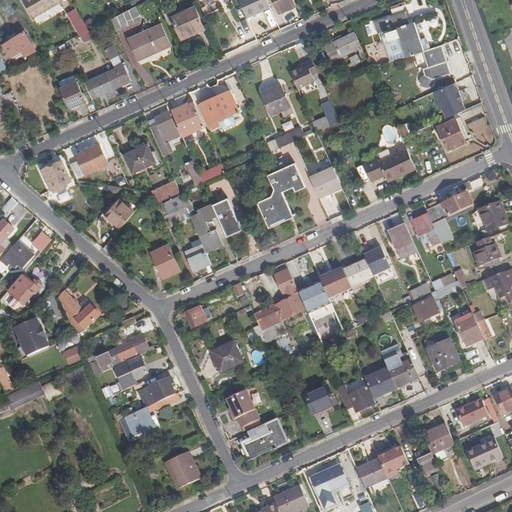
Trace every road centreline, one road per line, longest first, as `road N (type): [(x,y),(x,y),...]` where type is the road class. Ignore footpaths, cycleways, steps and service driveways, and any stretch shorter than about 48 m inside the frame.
road 1 (residential): [(368,0),(0,166)]
road 2 (residential): [(157,310),(511,151)]
road 3 (residential): [(511,363),(235,486)]
road 4 (residential): [(0,173),(157,310)]
road 5 (residential): [(157,310),(235,486)]
road 6 (tertiary): [(461,0),(511,139)]
